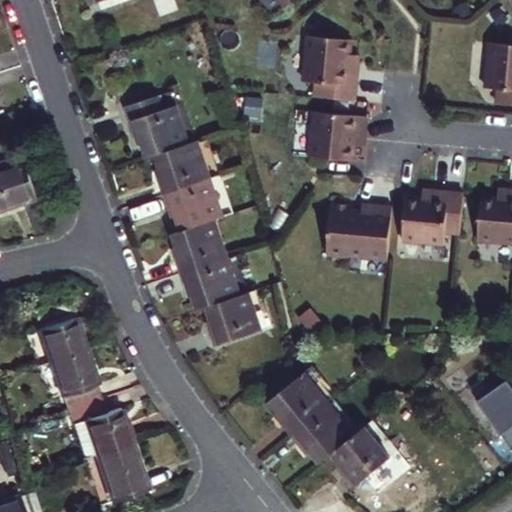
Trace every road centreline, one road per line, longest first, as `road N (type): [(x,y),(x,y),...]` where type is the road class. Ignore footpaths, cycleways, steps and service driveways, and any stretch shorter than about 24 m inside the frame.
road 1 (residential): [(252,490),(156,362),(106,244)]
road 2 (residential): [(106,244),(25,0)]
